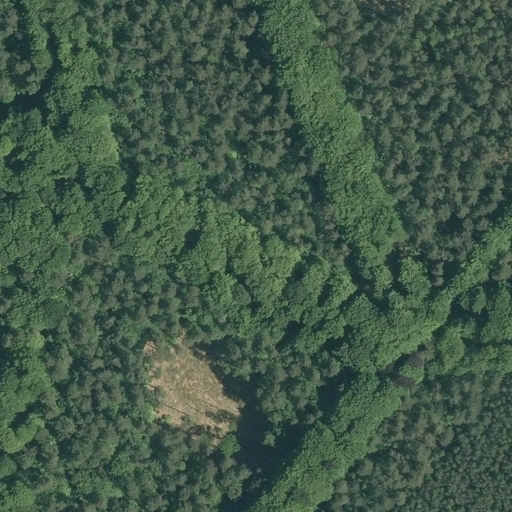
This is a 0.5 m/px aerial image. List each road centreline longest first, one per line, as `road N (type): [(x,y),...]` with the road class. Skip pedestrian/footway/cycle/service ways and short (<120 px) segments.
road 1 (track): [(420,341),(272,511)]
road 2 (track): [(511,237),(420,341)]
